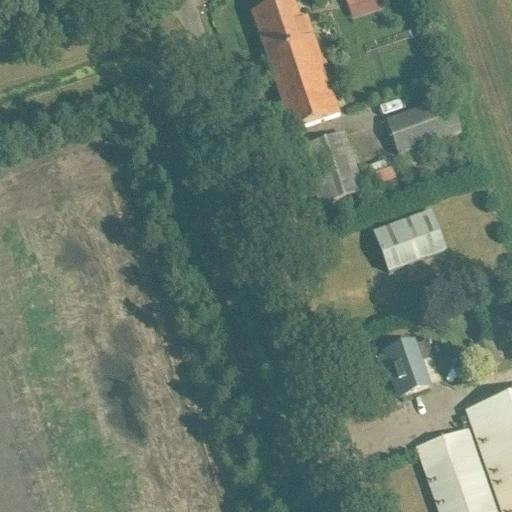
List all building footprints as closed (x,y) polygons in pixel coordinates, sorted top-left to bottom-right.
[(345,0),(349,8),(373,0),(345,0)] [(299,22),(292,2),(252,16),(292,133),(340,116),(307,19),(299,22)] [(450,101),(388,122),(399,157),(462,136),(450,101)] [(344,135),(299,151),(319,208),(364,193),(344,135)] [(393,168),(370,168),(370,184),(393,184),(393,168)] [(337,223),(333,212),(322,216),(326,226),(337,223)] [(445,254),(430,214),(373,235),(388,276),(445,254)] [(511,319),(488,328),(493,340),(502,365),(511,361),(511,319)] [(502,365),(493,340),(473,348),(482,371),(502,365)] [(400,398),(400,400),(419,393),(442,385),(428,344),(413,349),(412,346),(385,355),(391,374),(392,374),(401,398),(400,398)] [(511,511),(511,404),(461,422),(466,438),(419,455),(438,511),(511,511)] [(0,511),(33,511),(0,415),(0,511)]
